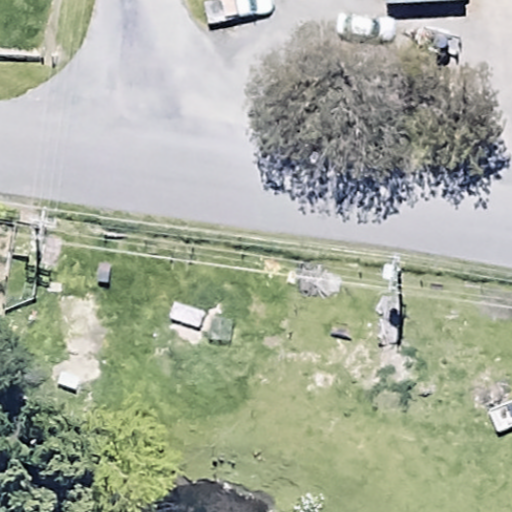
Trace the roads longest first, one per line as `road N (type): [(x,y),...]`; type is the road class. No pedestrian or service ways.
road 1 (tertiary): [(511,233),(113,162)]
road 2 (unclassified): [(113,162),(132,0)]
